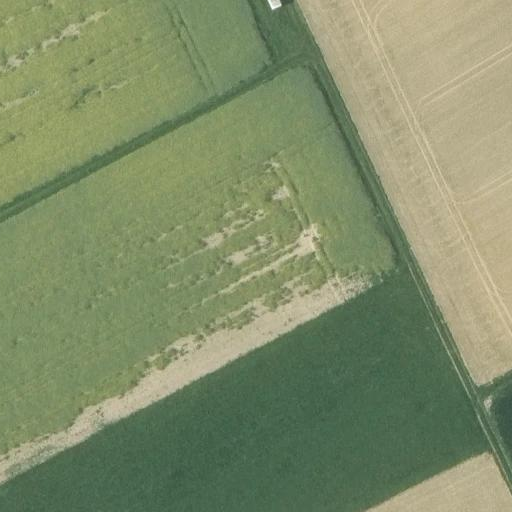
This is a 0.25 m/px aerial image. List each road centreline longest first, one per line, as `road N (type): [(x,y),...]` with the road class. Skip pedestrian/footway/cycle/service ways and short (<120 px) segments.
road 1 (track): [(511,477),(288,0)]
road 2 (track): [(312,53),(0,217)]
